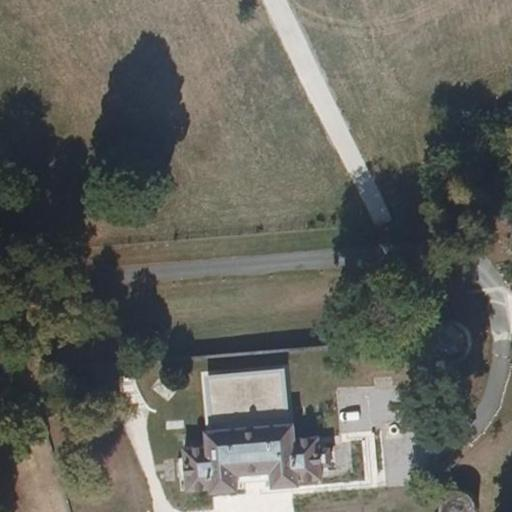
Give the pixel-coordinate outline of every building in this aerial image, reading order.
[(462,326),(456,322),(445,321),(436,326),(431,335),(438,357),(448,362),(457,361),(464,355),(468,346),(468,335),(462,326)] [(24,399),(32,400),(55,379),(54,369),(47,361),(39,356),(29,356),(19,359),(11,371),(12,382),(15,392),(24,399)] [(212,433),(286,427),(281,375),(208,380),(212,433)] [(319,468),(317,449),(316,440),(294,442),(292,426),(286,427),(212,433),(209,433),(209,449),(187,451),(190,489),(212,487),(213,491),(239,489),(239,476),(270,473),(271,486),(297,485),(297,479),(319,477),(319,468)] [(330,448),(317,449),(319,468),(326,467),(331,467),(330,448)] [(445,499),(444,506),(444,511),(479,511),(480,510),(480,504),(479,499),(476,494),(471,490),(466,488),(459,488),(453,490),(448,494),(445,499)]
